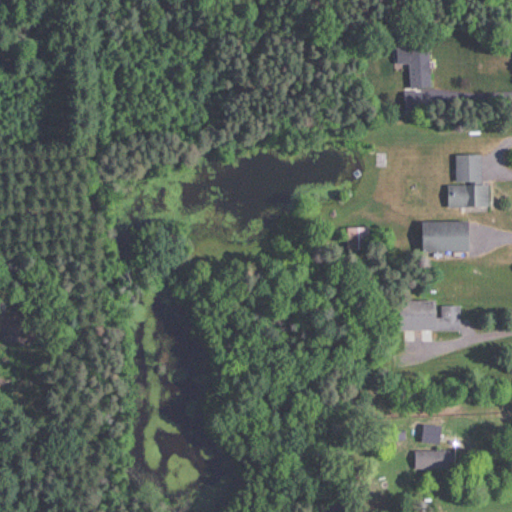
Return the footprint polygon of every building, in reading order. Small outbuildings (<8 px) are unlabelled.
[(393,49),(393,65),(406,65),(407,90),(427,89),(426,48),(393,49)] [(402,110),(418,110),(417,94),(401,95),(402,110)] [(487,210),(487,187),(478,187),(478,157),(453,157),(453,187),(445,187),(445,210),(487,210)] [(464,253),(464,224),(417,224),(417,253),(464,253)] [(344,230),(344,251),(367,251),(367,230),(344,230)] [(395,333),(459,333),(459,304),(395,304),(395,333)] [(412,452),(412,471),(453,471),(453,452),(412,452)]
